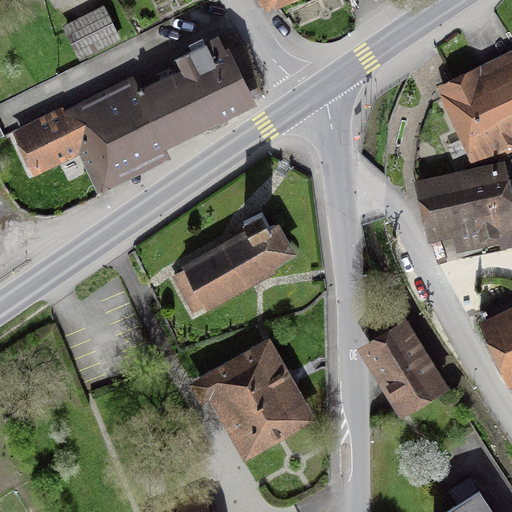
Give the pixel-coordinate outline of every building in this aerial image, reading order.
[(259,0),(263,8),(273,4),(271,0),(259,0)] [(107,12),(68,28),(79,56),(118,40),(107,12)] [(94,177),(260,101),(237,51),(72,126),(83,147),(94,177)] [(511,71),(446,102),(471,159),(511,140),(511,71)] [(83,147),(72,126),(65,110),(19,133),(37,169),(83,147)] [(511,194),(507,168),(423,183),(433,237),(457,233),(460,248),(511,238),(511,194)] [(184,268),(205,306),(273,265),(272,263),(290,252),(275,224),(270,227),(262,212),(244,221),(249,232),(184,268)] [(511,323),(490,334),(511,376),(511,323)] [(402,328),(368,348),(379,369),(404,408),(439,387),(402,328)] [(248,450),(306,417),(265,346),(198,384),(204,393),(213,388),(248,450)] [(489,511),(469,481),(451,492),(459,505),(448,511),(489,511)] [(207,511),(199,495),(159,511),(207,511)]
